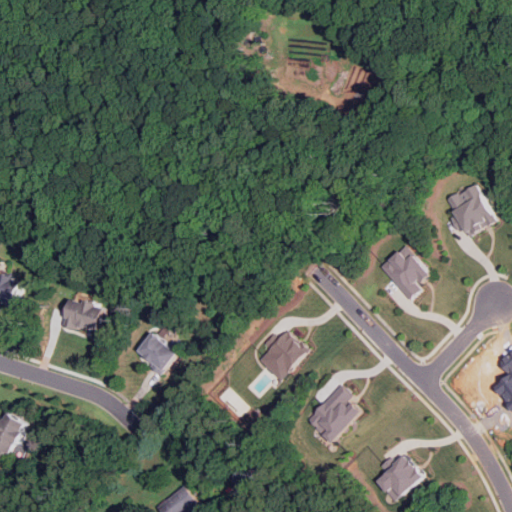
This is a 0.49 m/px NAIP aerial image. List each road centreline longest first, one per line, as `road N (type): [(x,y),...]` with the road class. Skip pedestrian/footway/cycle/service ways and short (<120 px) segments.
road 1 (residential): [(511,504),(489,459),(427,381),(325,278)]
road 2 (residential): [(141,428),(72,383),(0,362)]
